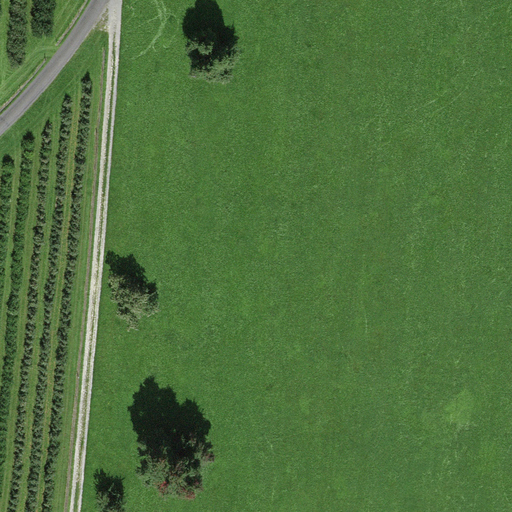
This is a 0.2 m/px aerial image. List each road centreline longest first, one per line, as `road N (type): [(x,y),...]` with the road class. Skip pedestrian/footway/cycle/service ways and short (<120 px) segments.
road 1 (track): [(109,0),(76,511)]
road 2 (unclassified): [(0,126),(103,0)]
